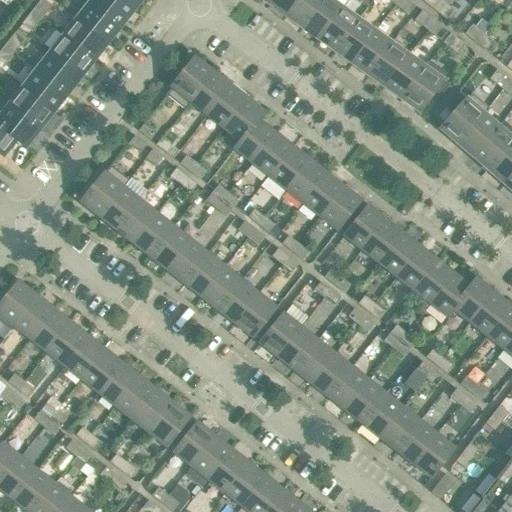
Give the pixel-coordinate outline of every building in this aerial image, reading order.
[(41,19),(51,6),(43,0),(41,0),(32,11),(41,19)] [(135,10),(122,0),(91,0),(90,2),(121,27),(135,10)] [(142,0),(122,0),(135,10),(142,0)] [(285,16),(297,0),(271,0),(269,4),(285,16)] [(302,28),(322,0),(297,0),(285,16),(302,28)] [(319,40),(342,7),(331,0),(322,0),(302,28),(319,40)] [(408,15),(415,6),(407,0),(399,0),(395,5),(408,15)] [(436,12),(443,3),(440,0),(424,0),(424,2),(436,12)] [(121,27),(90,2),(76,19),(108,44),(121,27)] [(456,13),(443,3),(436,12),(449,22),(456,13)] [(335,52),(359,19),(342,7),(319,40),(335,52)] [(31,31),(41,19),(32,11),(22,24),(31,31)] [(427,30),(435,21),(422,11),(415,20),(427,30)] [(108,44),(76,19),(63,36),(94,61),(108,44)] [(352,64),(375,31),(359,19),(335,52),(352,64)] [(447,31),(435,21),(427,30),(440,41),(447,31)] [(485,35),(472,25),(465,34),(478,44),(485,35)] [(368,76),(392,43),(375,31),(352,64),(368,76)] [(14,53),(24,40),(15,33),(5,46),(14,53)] [(465,45),(451,34),(443,43),(457,54),(465,45)] [(490,54),(498,45),(485,35),(478,44),(490,54)] [(94,61),(63,36),(50,53),(81,78),(94,61)] [(385,88),(408,55),(392,43),(368,76),(385,88)] [(0,62),(4,65),(14,53),(5,46),(0,52),(0,62)] [(81,78),(50,53),(36,70),(68,95),(81,78)] [(402,99),(425,67),(408,55),(385,88),(402,99)] [(190,102),(213,73),(195,59),(191,65),(190,64),(189,65),(190,65),(166,96),(185,111),(191,103),(190,102)] [(429,61),(425,67),(402,99),(419,112),(430,97),(437,102),(449,85),(442,80),(442,79),(446,74),(429,61)] [(68,95),(36,70),(22,88),(54,112),(68,95)] [(509,80),(497,70),(490,79),(502,89),(509,80)] [(207,115),(230,86),(213,73),(190,102),(191,103),(207,115)] [(511,82),(509,80),(502,89),(511,97),(511,82)] [(224,129),(247,100),(230,86),(207,115),(224,129)] [(54,112),(22,88),(9,104),(41,129),(54,112)] [(441,129),(457,143),(484,113),(485,114),(490,109),(472,93),(467,100),(460,94),(447,109),(453,115),(441,129)] [(259,121),(265,114),(247,100),(224,129),(240,141),(241,142),(258,121),(259,121)] [(41,129),(9,104),(0,115),(0,124),(27,146),(41,129)] [(473,157),(499,126),(485,114),(484,113),(457,143),(473,157)] [(275,134),(259,121),(258,121),(241,142),(240,141),(234,149),(252,163),(275,134)] [(488,170),(511,142),(511,128),(503,121),(499,126),(473,157),(488,170)] [(150,140),(156,132),(145,123),(138,131),(150,140)] [(27,146),(0,124),(0,153),(4,156),(17,140),(26,147),(27,146)] [(269,176),(292,147),(275,134),(252,163),(269,176)] [(146,145),(134,136),(128,144),(140,153),(146,145)] [(173,145),(162,137),(156,145),(166,153),(173,145)] [(504,184),(511,174),(511,142),(488,170),(504,184)] [(286,190),(309,161),(292,147),(269,176),(286,190)] [(162,158),(152,150),(146,158),(156,166),(162,158)] [(196,164),(186,156),(180,164),(190,172),(196,164)] [(303,203),(326,174),(309,161),(286,190),(303,203)] [(200,180),(206,172),(196,164),(190,172),(200,180)] [(100,217),(123,188),(124,188),(130,180),(111,166),(82,203),(100,217)] [(186,177),(176,169),(169,177),(180,185),(186,177)] [(320,217),(343,187),(326,174),(303,203),(320,217)] [(190,193),(196,185),(186,177),(180,185),(190,193)] [(228,193),(218,185),(212,193),(222,201),(228,193)] [(337,230),(361,201),(343,187),(320,217),(337,230)] [(117,230),(140,201),(124,188),(123,188),(100,217),(117,230)] [(222,201),(212,193),(205,201),(216,209),(222,201)] [(238,201),(228,193),(222,201),(232,209),(238,201)] [(134,244),(157,215),(140,201),(117,230),(134,244)] [(232,209),(222,201),(216,209),(226,217),(232,209)] [(362,250),(385,221),(367,207),(344,236),(362,250)] [(264,217),(254,209),(247,217),(258,226),(264,217)] [(151,257),(174,228),(157,215),(134,244),(151,257)] [(268,233),(274,225),(264,217),(258,226),(268,233)] [(379,263),(402,234),(385,221),(362,250),(379,263)] [(248,238),(254,230),(244,222),(237,230),(248,238)] [(168,270),(191,241),(174,228),(151,257),(168,270)] [(264,238),(254,230),(248,238),(258,246),(264,238)] [(396,277),(419,248),(402,234),(379,263),(396,277)] [(298,244),(288,236),(281,244),(292,252),(298,244)] [(185,284),(208,255),(191,241),(168,270),(185,284)] [(308,252),(298,244),(292,252),(302,260),(308,252)] [(413,290),(436,261),(419,248),(396,277),(413,290)] [(282,265),(288,257),(278,249),(271,257),(282,265)] [(202,297),(225,268),(208,255),(185,284),(202,297)] [(292,273),(298,265),(288,257),(282,265),(292,273)] [(430,303),(453,274),(436,261),(413,290),(430,303)] [(219,310),(242,281),(225,268),(202,297),(219,310)] [(341,277),(330,269),(324,277),(334,286),(341,277)] [(470,288),(469,287),(453,274),(430,303),(448,317),(454,310),(453,309),(470,288)] [(350,285),(341,277),(334,286),(344,293),(350,285)] [(470,323),(493,293),(475,279),(469,287),(470,288),(453,309),(454,310),(470,323)] [(236,324),(259,295),(242,281),(219,310),(236,324)] [(330,290),(320,282),(313,290),(324,299),(330,290)] [(0,321),(10,330),(37,297),(19,283),(0,306),(0,321)] [(340,298),(330,290),(324,299),(334,306),(340,298)] [(487,336),(510,307),(493,293),(470,323),(487,336)] [(253,338),(276,308),(259,295),(236,324),(253,338)] [(368,312),(374,304),(364,296),(358,304),(368,312)] [(31,339),(54,310),(37,297),(10,330),(11,331),(15,327),(31,339)] [(384,312),(374,304),(368,312),(378,320),(384,312)] [(504,349),(511,338),(511,308),(510,307),(487,336),(504,349)] [(358,325),(364,317),(354,309),(347,317),(358,325)] [(48,353),(71,324),(54,310),(31,339),(48,353)] [(278,357),(301,328),(283,314),(260,343),(278,357)] [(368,333),(374,325),(364,317),(358,325),(368,333)] [(65,366),(88,337),(71,324),(48,353),(65,366)] [(407,333),(396,325),(390,333),(400,342),(407,333)] [(295,370),(318,341),(301,328),(278,357),(295,370)] [(400,342),(390,333),(383,341),(394,350),(400,342)] [(410,349),(416,341),(407,333),(400,342),(410,349)] [(82,380),(105,350),(88,337),(65,366),(82,380)] [(312,384),(335,355),(318,341),(295,370),(312,384)] [(410,349),(400,342),(394,350),(404,357),(410,349)] [(436,366),(442,358),(432,349),(425,358),(436,366)] [(99,393),(122,364),(105,350),(82,380),(99,393)] [(329,397),(352,368),(335,355),(312,384),(329,397)] [(446,374),(452,365),(442,358),(436,366),(446,374)] [(432,371),(422,362),(415,370),(426,379),(432,371)] [(116,406),(139,377),(122,364),(99,393),(116,406)] [(346,411),(369,382),(352,368),(329,397),(346,411)] [(442,378),(432,371),(426,379),(436,387),(442,378)] [(18,390),(24,382),(14,374),(8,382),(18,390)] [(470,393),(476,384),(466,376),(460,384),(470,393)] [(132,420),(156,391),(139,377),(116,406),(132,420)] [(28,398),(34,390),(24,382),(18,390),(28,398)] [(363,424),(386,395),(369,382),(346,411),(363,424)] [(480,401),(486,392),(476,384),(470,393),(480,401)] [(0,397),(8,403),(14,395),(4,387),(0,391),(0,397)] [(460,405),(466,397),(456,389),(449,397),(460,405)] [(149,433),(173,404),(156,391),(132,420),(149,433)] [(18,411),(24,403),(14,395),(8,403),(18,411)] [(380,437),(403,408),(386,395),(363,424),(380,437)] [(476,405),(466,397),(460,405),(470,413),(476,405)] [(50,419),(56,411),(46,403),(40,411),(50,419)] [(167,447),(190,418),(173,404),(149,433),(167,447)] [(508,413),(499,406),(492,415),(501,422),(508,413)] [(397,451),(420,422),(403,408),(380,437),(397,451)] [(44,428),(50,419),(40,411),(33,419),(44,428)] [(66,419),(56,411),(50,419),(60,427),(66,419)] [(501,422),(492,415),(485,424),(494,431),(501,422)] [(60,427),(50,419),(44,428),(54,436),(60,427)] [(413,464),(437,435),(420,422),(397,451),(413,464)] [(192,467),(215,437),(197,423),(174,452),(192,467)] [(92,436),(82,428),(75,436),(86,444),(92,436)] [(431,478),(454,449),(437,435),(413,464),(431,478)] [(96,452),(102,444),(92,436),(86,444),(96,452)] [(209,480),(232,451),(215,437),(192,467),(209,480)] [(76,457),(82,449),(72,440),(65,449),(76,457)] [(0,482),(20,457),(3,444),(0,447),(0,482)] [(479,451),(469,444),(462,453),(472,460),(479,451)] [(86,465),(92,457),(82,449),(76,457),(86,465)] [(226,493),(249,464),(232,451),(209,480),(226,493)] [(472,460),(462,453),(455,461),(465,469),(472,460)] [(126,462),(116,454),(109,462),(120,471),(126,462)] [(0,489),(14,500),(37,471),(20,457),(0,482),(0,489)] [(511,460),(510,459),(495,478),(511,490),(511,460)] [(136,470),(126,462),(120,471),(130,479),(136,470)] [(243,507),(266,478),(249,464),(226,493),(243,507)] [(116,475),(105,467),(99,475),(109,484),(116,475)] [(29,511),(31,511),(54,484),(37,471),(14,500),(29,511)] [(126,483),(116,475),(109,484),(119,491),(126,483)] [(440,500),(454,482),(445,475),(430,493),(440,500)] [(249,511),(266,511),(283,491),(266,478),(243,507),(249,511)] [(511,511),(511,490),(495,478),(481,497),(500,511),(511,511)] [(59,511),(71,498),(54,484),(31,511),(59,511)] [(168,496),(158,488),(152,496),(162,504),(168,496)] [(293,511),(300,504),(283,491),(266,511),(293,511)] [(172,511),(178,504),(168,496),(162,504),(172,511)] [(500,511),(481,497),(468,511),(500,511)] [(86,511),(88,511),(71,498),(59,511),(86,511)] [(145,511),(155,511),(158,509),(148,501),(141,509),(145,511)]
